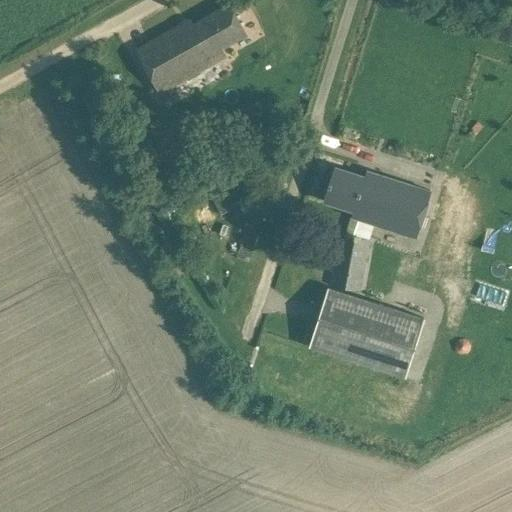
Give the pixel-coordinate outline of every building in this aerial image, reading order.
[(246,34),(240,22),(230,5),(193,26),(190,20),(137,50),(160,93),(226,56),(221,47),(246,34)] [(431,191),(386,177),(367,170),(365,176),(334,167),(323,200),(354,210),(352,216),(417,237),(431,191)] [(213,201),(221,215),(256,196),(249,182),(231,191),(213,201)] [(237,257),(249,261),(258,234),(246,230),(237,257)] [(331,285),(361,291),(371,239),(340,233),(331,285)] [(310,346),(406,377),(425,318),(328,288),(310,346)]
